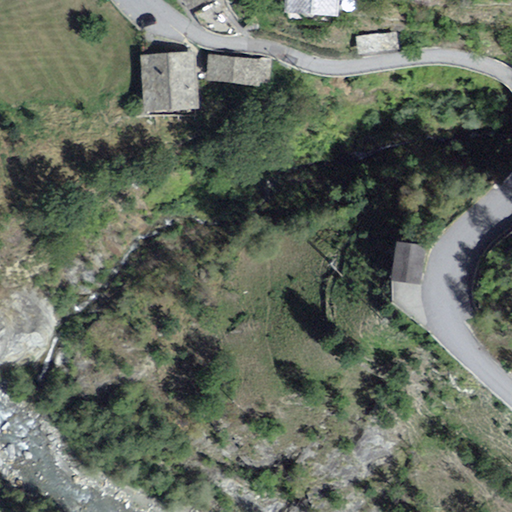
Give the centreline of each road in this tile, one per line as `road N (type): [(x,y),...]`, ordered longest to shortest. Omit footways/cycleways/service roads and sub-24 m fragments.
road 1 (residential): [(511,79),(441,55),(310,63),(269,47),(208,40),(151,0)]
road 2 (unclassified): [(500,207),(455,251),(444,304),(464,348),(511,392)]
